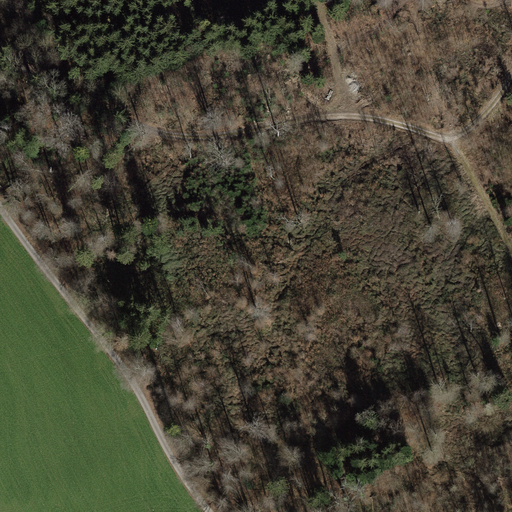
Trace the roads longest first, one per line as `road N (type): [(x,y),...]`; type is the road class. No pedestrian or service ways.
road 1 (track): [(511,250),(456,149),(430,133),(345,115),(202,137),(159,132),(47,83),(0,43)]
road 2 (unclassified): [(210,511),(123,366),(0,200)]
